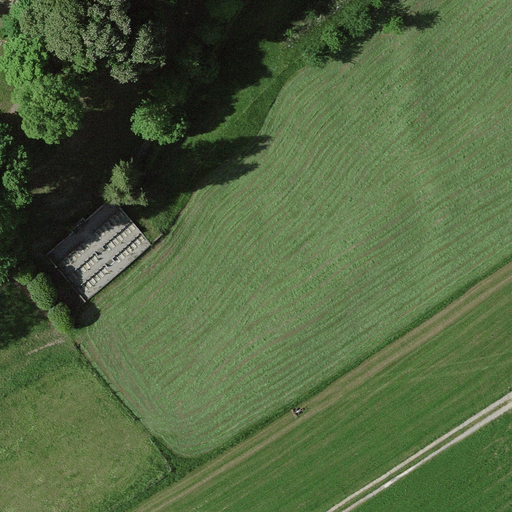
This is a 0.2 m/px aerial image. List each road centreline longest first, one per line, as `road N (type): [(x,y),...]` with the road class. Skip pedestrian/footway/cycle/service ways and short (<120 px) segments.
road 1 (track): [(133,185),(232,0)]
road 2 (track): [(333,511),(511,400)]
